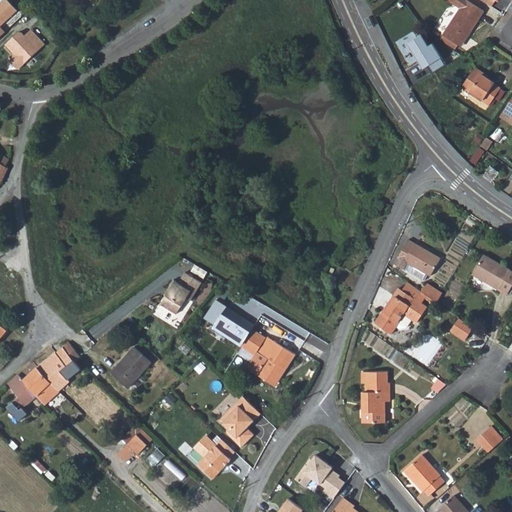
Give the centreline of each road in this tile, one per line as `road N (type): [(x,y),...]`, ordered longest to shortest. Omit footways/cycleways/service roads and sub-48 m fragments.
road 1 (unclassified): [(316,400),(409,186),(437,157)]
road 2 (unclassified): [(13,179),(27,289),(53,329),(0,378)]
road 3 (residential): [(437,157),(399,108),(341,0)]
road 4 (residential): [(192,0),(70,84),(36,94)]
road 5 (residential): [(370,467),(494,367)]
road 6 (unknown): [(159,511),(57,408)]
road 7 (unclassified): [(247,511),(316,400)]
